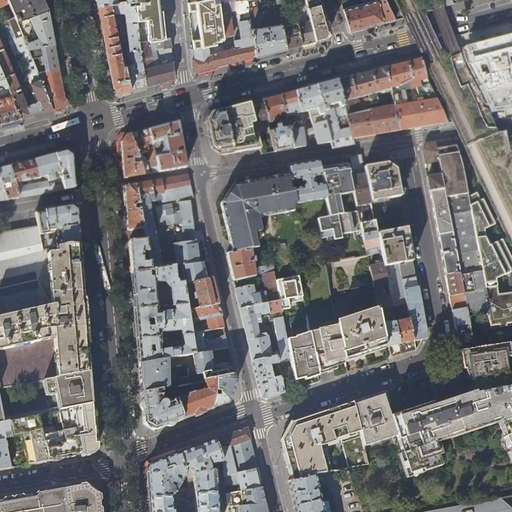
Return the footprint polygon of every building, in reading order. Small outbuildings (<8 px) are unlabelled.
[(6,0),(8,2),(12,14),(15,20),(47,8),(45,0),(6,0)] [(138,34),(135,13),(133,0),(132,0),(97,5),(105,46),(113,88),(116,90),(119,91),(135,88),(145,85),(139,42),(138,37),(138,34)] [(133,0),(135,13),(158,10),(156,0),(133,0)] [(217,0),(223,37),(231,35),(233,33),(229,12),(229,11),(227,0),(233,0),(241,38),(234,40),(235,47),(225,50),(224,46),(208,49),(207,46),(202,48),(193,49),(191,49),(192,61),(193,69),(197,71),(230,63),(256,56),(244,0),(217,0)] [(244,0),(256,56),(268,53),(285,48),(280,26),(278,16),(271,18),(272,25),(258,27),(254,7),(250,8),(247,0),(244,0)] [(297,0),(299,6),(297,7),(298,12),(294,13),(294,15),(302,44),(308,42),(314,41),(304,0),(297,0)] [(304,0),(314,41),(319,39),(324,38),(328,31),(325,18),(319,0),(304,0)] [(345,17),(349,32),(370,26),(395,20),(385,0),(364,0),(365,3),(342,9),(345,17)] [(50,27),(47,8),(15,20),(27,49),(54,43),(50,27)] [(163,20),(161,10),(158,10),(135,13),(138,34),(138,37),(139,42),(165,39),(163,20)] [(26,106),(0,43),(0,70),(20,118),(34,114),(52,110),(37,73),(36,70),(31,59),(27,49),(15,20),(12,14),(0,18),(0,20),(22,77),(26,76),(37,102),(26,106)] [(292,24),(280,26),(285,48),(294,46),(302,44),(294,15),(290,17),(292,24)] [(511,34),(503,37),(480,43),(460,48),(464,60),(490,110),(511,105),(511,34)] [(172,56),(170,38),(165,39),(139,42),(145,85),(159,81),(174,78),(172,56)] [(56,56),(54,43),(27,49),(31,59),(43,56),(46,71),(59,68),(56,56)] [(426,80),(421,59),(402,63),(384,68),(389,90),(393,106),(399,131),(421,127),(447,123),(426,80)] [(61,82),(59,70),(59,68),(46,71),(40,72),(37,73),(52,110),(57,108),(61,107),(65,101),(61,82)] [(389,90),(384,68),(360,75),(336,81),(343,108),(346,120),(352,139),(375,135),(399,131),(393,106),(379,109),(375,94),(389,90)] [(68,97),(62,69),(59,70),(61,82),(65,101),(68,97)] [(0,70),(0,123),(1,123),(20,118),(0,70)] [(325,84),(315,87),(330,141),(332,149),(342,147),(353,145),(352,139),(346,120),(335,123),(332,109),(326,111),(326,107),(337,103),(339,109),(343,108),(336,81),(325,84)] [(304,89),(294,92),(299,113),(303,113),(308,111),(317,144),(319,143),(330,141),(315,87),(304,89)] [(288,93),(280,96),(284,115),(285,117),(299,113),(294,92),(288,93)] [(284,115),(280,96),(272,98),(262,100),(267,122),(272,121),(272,119),(284,115)] [(255,102),(248,104),(254,126),(256,137),(257,138),(261,154),(267,153),(273,152),(269,134),(267,122),(262,100),(255,102)] [(254,126),(248,104),(240,106),(228,109),(221,111),(233,153),(235,159),(243,158),(256,155),(261,154),(257,138),(245,141),(243,134),(250,132),(248,125),(251,124),(251,127),(254,126)] [(225,155),(233,153),(221,111),(217,112),(213,114),(206,124),(209,144),(210,149),(221,156),(225,155)] [(2,126),(21,121),(20,118),(1,123),(2,126)] [(303,146),(299,118),(297,119),(297,122),(286,124),(291,149),(298,147),(303,146)] [(291,149),(286,124),(285,120),(278,122),(279,127),(275,128),(274,132),(269,134),(273,152),(280,151),(291,149)] [(182,149),(177,122),(162,126),(148,130),(153,149),(157,148),(157,146),(162,145),(163,150),(162,150),(161,153),(159,154),(160,157),(155,158),(159,172),(171,170),(186,168),(182,149)] [(155,158),(153,149),(148,130),(142,132),(130,135),(125,136),(121,142),(122,167),(123,179),(136,177),(143,175),(143,174),(150,173),(145,158),(142,157),(141,153),(147,151),(153,173),(159,172),(155,158)] [(438,162),(435,149),(434,143),(430,144),(426,144),(422,150),(423,155),(425,164),(438,162)] [(447,147),(435,149),(438,162),(441,176),(443,189),(451,232),(459,272),(465,308),(467,317),(487,313),(490,328),(511,324),(511,291),(497,294),(494,279),(511,270),(511,257),(502,238),(489,244),(485,236),(484,228),(495,223),(483,198),(481,199),(474,186),(467,190),(462,166),(456,145),(447,147)] [(55,155),(59,171),(64,170),(66,176),(60,178),(61,178),(64,190),(68,189),(74,188),(73,172),(72,156),(66,152),(60,153),(55,155)] [(59,173),(59,171),(55,155),(44,157),(22,163),(10,166),(18,198),(29,196),(53,192),(64,190),(61,178),(54,180),(52,175),(59,173)] [(353,176),(350,177),(353,193),(355,199),(356,207),(371,204),(370,202),(363,167),(361,156),(356,157),(349,158),(353,176)] [(361,231),(360,223),(357,212),(341,215),(338,196),(353,193),(350,177),(347,163),(343,164),(326,167),(320,168),(319,162),(312,163),(298,166),(289,168),(290,174),(296,204),(296,205),(325,200),(329,218),(317,220),(321,240),(326,239),(332,238),(333,242),(342,239),(341,236),(347,234),(361,231)] [(369,167),(363,167),(370,202),(400,197),(400,193),(395,170),(386,164),(381,165),(369,167)] [(1,169),(0,168),(0,180),(6,200),(10,199),(18,198),(10,166),(1,169)] [(296,204),(290,174),(282,175),(266,178),(258,180),(264,215),(292,210),(291,206),(296,205),(296,204)] [(135,185),(139,204),(139,209),(145,241),(148,256),(149,260),(151,270),(154,270),(171,267),(170,263),(163,264),(157,237),(156,237),(149,202),(153,202),(153,195),(160,194),(161,202),(188,198),(189,199),(190,198),(192,198),(187,175),(167,179),(161,180),(156,181),(135,185)] [(430,192),(443,189),(441,176),(427,178),(430,192)] [(260,232),(257,217),(264,215),(258,180),(240,183),(232,185),(219,203),(227,240),(230,254),(251,250),(256,249),(253,234),(260,232)] [(135,204),(139,204),(135,185),(130,185),(124,187),(126,212),(128,242),(145,241),(139,209),(134,210),(134,207),(135,204)] [(451,232),(443,189),(430,192),(436,226),(438,235),(451,232)] [(180,266),(198,263),(197,252),(195,242),(203,240),(200,231),(194,231),(191,207),(190,201),(189,201),(188,202),(178,203),(179,209),(172,210),(171,204),(155,206),(160,226),(174,224),(175,235),(163,237),(164,243),(173,241),(173,239),(182,238),(183,243),(173,244),(176,266),(180,266)] [(375,223),(381,254),(382,259),(383,267),(397,264),(412,261),(409,245),(401,205),(384,209),(382,211),(384,222),(375,223)] [(79,245),(78,228),(76,211),(70,207),(36,213),(38,226),(44,251),(46,250),(57,248),(67,246),(79,245)] [(365,232),(362,232),(364,243),(366,255),(367,257),(381,254),(375,223),(372,209),(360,211),(365,232)] [(0,233),(0,350),(49,340),(54,340),(57,379),(89,373),(88,356),(85,321),(82,287),(81,266),(79,245),(67,246),(57,248),(57,253),(47,254),(46,250),(44,251),(38,226),(20,229),(0,233)] [(459,272),(451,232),(438,235),(439,244),(445,276),(459,272)] [(148,256),(145,241),(128,242),(130,258),(131,274),(149,271),(151,271),(151,270),(149,260),(143,260),(142,256),(148,256)] [(230,254),(226,254),(230,267),(233,282),(255,277),(253,263),(254,263),(254,258),(252,258),(251,250),(230,254)] [(369,267),(367,257),(366,255),(353,258),(332,263),(338,291),(372,284),(369,267)] [(387,284),(383,267),(382,259),(376,260),(377,265),(369,267),(372,284),(373,287),(387,284)] [(412,261),(397,264),(415,350),(421,341),(425,333),(419,297),(412,261)] [(198,263),(180,266),(183,284),(183,285),(207,280),(205,270),(203,262),(198,263)] [(397,264),(383,267),(387,284),(390,296),(392,310),(395,309),(394,306),(403,304),(406,320),(395,322),(399,344),(402,344),(404,352),(408,351),(415,350),(397,264)] [(260,268),(261,275),(273,273),(275,273),(273,265),(260,268)] [(157,308),(154,283),(165,282),(169,287),(171,306),(173,306),(186,305),(184,292),(183,285),(183,284),(177,284),(177,282),(175,280),(173,267),(171,267),(154,270),(154,277),(150,278),(149,271),(131,274),(132,292),(134,310),(157,308)] [(465,308),(459,272),(445,276),(447,283),(451,304),(452,311),(465,308)] [(275,287),(274,280),(273,273),(261,275),(258,276),(262,290),(275,287)] [(307,321),(298,276),(276,281),(278,290),(280,301),(286,336),(297,334),(295,324),(307,321)] [(215,292),(212,279),(207,280),(183,285),(184,292),(194,290),(199,309),(218,305),(215,292)] [(267,304),(266,294),(265,294),(265,295),(251,299),(249,289),(252,289),(251,286),(235,289),(237,301),(239,309),(267,304)] [(271,303),(280,301),(278,290),(269,292),(271,303)] [(394,317),(392,310),(390,296),(375,299),(378,311),(380,320),(394,317)] [(286,336),(280,301),(271,303),(267,304),(270,320),(273,320),(280,356),(276,356),(280,385),(294,381),(290,354),(288,343),(287,343),(286,336)] [(267,304),(239,309),(246,336),(252,361),(276,356),(276,354),(270,355),(267,338),(265,334),(258,336),(256,325),(260,324),(259,316),(265,315),(266,322),(270,321),(270,320),(267,304)] [(173,306),(174,310),(164,311),(163,307),(157,308),(134,310),(135,323),(137,348),(138,364),(165,359),(191,355),(194,354),(191,334),(187,311),(186,305),(173,306)] [(201,332),(223,328),(222,321),(218,305),(199,309),(187,311),(191,334),(201,332)] [(467,317),(465,308),(452,311),(456,333),(457,339),(471,337),(467,317)] [(382,330),(380,320),(378,311),(336,325),(337,326),(344,360),(385,346),(382,330)] [(387,329),(382,330),(385,346),(385,347),(388,347),(390,356),(394,355),(401,354),(399,344),(395,322),(386,323),(387,329)] [(344,360),(337,326),(315,331),(309,333),(314,354),(318,375),(336,370),(335,362),(344,360)] [(203,341),(201,332),(191,334),(194,354),(204,352),(203,341)] [(228,348),(225,336),(203,341),(204,352),(208,352),(228,348)] [(511,357),(511,342),(460,352),(462,366),(489,361),(511,357)] [(318,375),(314,354),(307,355),(306,350),(304,351),(303,348),(301,349),(301,351),(290,354),(294,381),(318,376),(318,375)] [(228,403),(236,381),(234,375),(226,376),(225,372),(213,375),(208,352),(204,352),(194,354),(191,355),(196,375),(202,374),(203,382),(214,380),(214,390),(210,407),(211,409),(224,404),(228,403)] [(283,394),(280,385),(276,356),(252,361),(256,378),(260,396),(266,400),(273,397),(283,394)] [(507,374),(511,372),(511,357),(489,361),(462,366),(463,368),(463,371),(469,371),(471,380),(486,377),(489,377),(494,376),(498,375),(507,374)] [(167,389),(165,359),(138,364),(139,377),(140,384),(142,384),(143,393),(167,389)] [(471,380),(469,371),(463,371),(467,380),(471,380)] [(1,418),(0,413),(0,423),(39,415),(91,405),(90,389),(89,373),(57,379),(44,381),(46,396),(56,395),(58,407),(1,418)] [(511,387),(510,388),(507,374),(498,375),(494,376),(489,377),(486,377),(471,380),(473,392),(432,406),(431,403),(390,417),(383,395),(363,402),(353,405),(363,447),(396,436),(409,474),(422,470),(423,472),(441,466),(433,441),(500,419),(507,436),(503,438),(511,456),(511,387)] [(184,396),(174,400),(182,420),(190,417),(211,409),(210,407),(214,390),(214,380),(203,382),(202,382),(203,389),(204,389),(203,391),(198,393),(197,390),(187,394),(185,397),(184,396)] [(179,387),(169,388),(172,395),(180,391),(179,387)] [(167,389),(143,393),(141,394),(142,412),(143,424),(153,431),(157,430),(182,420),(174,400),(166,403),(165,402),(163,401),(162,397),(172,395),(169,388),(167,389)] [(368,465),(363,447),(353,405),(352,403),(342,406),(298,421),(290,423),(281,441),(285,459),(291,481),(313,477),(312,475),(332,471),(325,445),(335,442),(335,440),(341,438),(348,468),(368,465)] [(72,457),(90,454),(95,448),(93,426),(91,405),(39,415),(48,462),(72,457)] [(48,462),(39,415),(0,423),(0,470),(7,469),(11,468),(4,438),(22,434),(27,462),(22,463),(23,466),(36,464),(48,462)] [(226,436),(214,440),(221,461),(222,463),(222,464),(233,460),(234,473),(257,469),(253,452),(247,428),(226,436)] [(195,447),(178,454),(186,473),(192,473),(194,496),(216,494),(215,471),(211,471),(210,466),(221,461),(214,440),(195,447)] [(178,454),(176,454),(161,460),(151,464),(147,470),(147,477),(149,499),(171,497),(183,501),(187,499),(187,489),(178,487),(186,473),(178,454)] [(260,482),(257,469),(234,473),(223,475),(224,484),(239,481),(241,491),(261,487),(260,482)] [(313,477),(291,481),(288,482),(291,495),(295,511),(322,511),(314,477),(313,477)] [(69,488),(63,489),(66,511),(99,511),(99,497),(83,486),(69,488)] [(267,511),(261,487),(241,491),(225,493),(226,511),(267,511)] [(66,511),(63,489),(49,492),(30,495),(4,500),(0,500),(0,511),(66,511)] [(218,511),(216,494),(194,496),(194,511),(172,511),(171,497),(149,499),(150,511),(218,511)] [(434,511),(511,511),(511,510),(505,504),(500,500),(434,511)]
